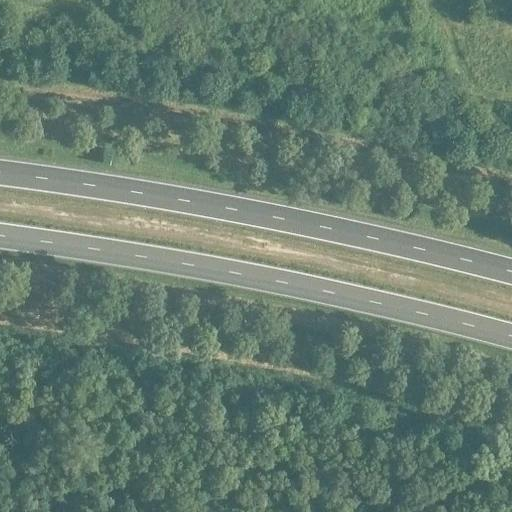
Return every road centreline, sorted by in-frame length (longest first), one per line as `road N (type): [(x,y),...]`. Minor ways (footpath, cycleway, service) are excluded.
road 1 (trunk): [(511,272),(0,171)]
road 2 (trunk): [(0,237),(308,288),(511,335)]
